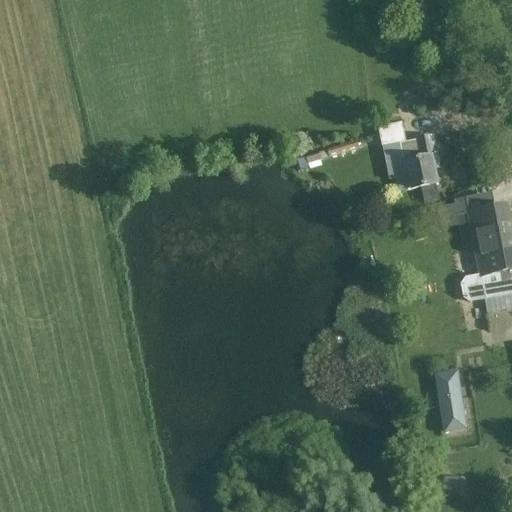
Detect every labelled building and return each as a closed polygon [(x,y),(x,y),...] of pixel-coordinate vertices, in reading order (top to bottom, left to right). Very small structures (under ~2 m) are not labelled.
[(406,144),(402,123),(379,128),(383,149),(401,145),(405,164),(403,164),(405,175),(399,176),(396,180),(398,190),(402,193),(439,186),(434,160),(438,159),(434,138),(418,141),(418,142),(406,144)] [(331,160),(361,151),(358,142),(328,151),(331,160)] [(308,165),(321,161),(318,152),(305,156),(308,165)] [(466,280),(462,286),(464,299),(471,304),(511,296),(511,222),(509,207),(469,214),(476,247),(482,277),(466,280)] [(456,374),(436,377),(444,428),(464,425),(456,374)]
